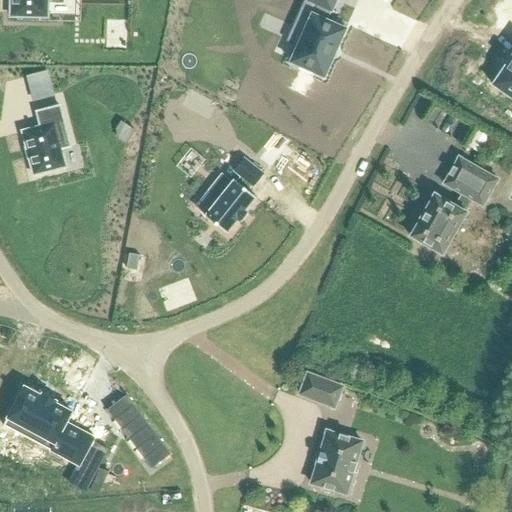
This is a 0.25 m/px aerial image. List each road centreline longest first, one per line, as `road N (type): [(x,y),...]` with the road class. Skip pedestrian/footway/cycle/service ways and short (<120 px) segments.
road 1 (unclassified): [(134,344),(222,315),(272,284),(317,227),(453,0)]
road 2 (unclassified): [(134,344),(139,369),(186,443),(204,511)]
